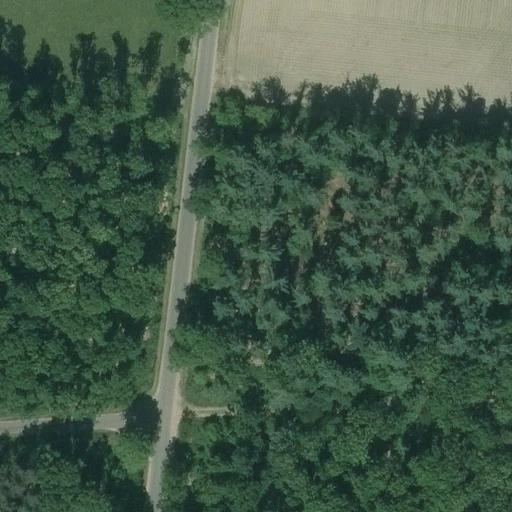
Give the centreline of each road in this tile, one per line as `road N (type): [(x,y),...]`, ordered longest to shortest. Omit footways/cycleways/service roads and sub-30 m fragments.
road 1 (unclassified): [(149,511),(212,0)]
road 2 (track): [(511,390),(161,411)]
